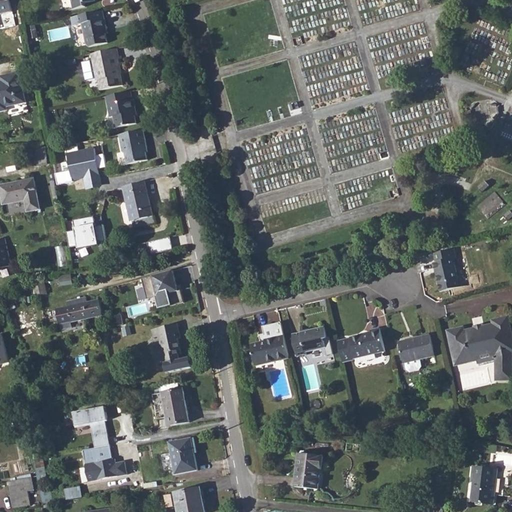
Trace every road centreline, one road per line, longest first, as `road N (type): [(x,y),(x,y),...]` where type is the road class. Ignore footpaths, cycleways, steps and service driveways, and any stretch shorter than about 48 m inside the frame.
road 1 (residential): [(214,316),(156,54),(136,0)]
road 2 (residential): [(249,511),(214,316)]
road 3 (residential): [(214,316),(368,279),(400,284)]
